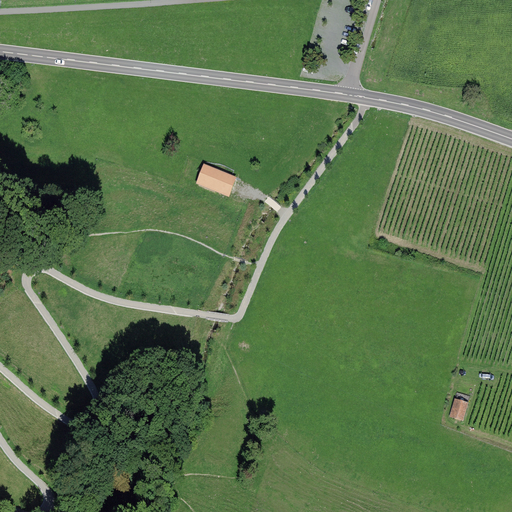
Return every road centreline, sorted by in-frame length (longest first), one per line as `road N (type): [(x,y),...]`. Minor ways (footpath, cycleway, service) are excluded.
road 1 (track): [(365,97),(358,122),(283,216),(248,306),(227,318),(136,306),(32,272),(44,314),(106,419),(97,432),(76,430),(0,363)]
road 2 (primary): [(0,51),(350,94)]
road 3 (primary): [(350,94),(511,138)]
